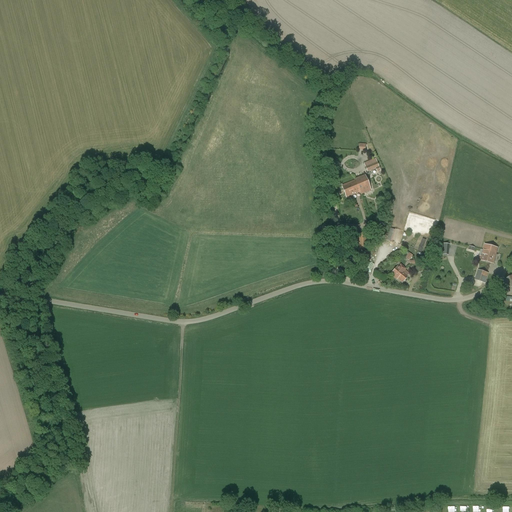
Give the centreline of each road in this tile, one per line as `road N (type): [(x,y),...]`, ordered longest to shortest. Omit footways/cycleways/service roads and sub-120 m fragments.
road 1 (unclassified): [(0,298),(196,320),(310,281),(347,280),(435,300),(476,298),(511,261)]
road 2 (track): [(347,280),(316,151),(333,86),(254,23),(241,0)]
